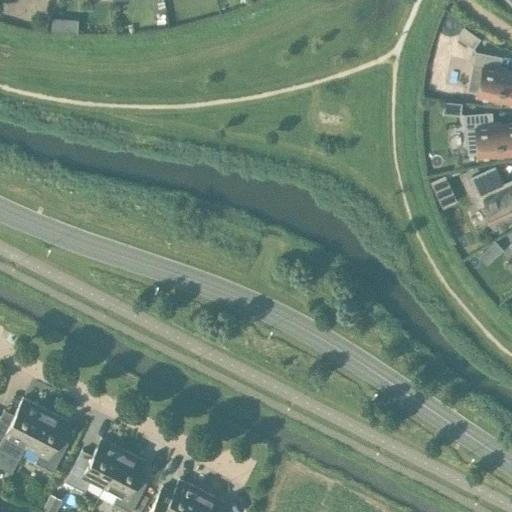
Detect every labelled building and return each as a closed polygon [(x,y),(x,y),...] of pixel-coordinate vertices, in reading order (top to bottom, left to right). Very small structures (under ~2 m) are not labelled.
[(463,25),(456,35),(473,47),(480,36),(463,25)] [(511,70),(498,68),(500,56),(476,51),(473,66),(469,87),(468,87),(468,88),(469,88),(478,90),(477,93),(511,99),(511,70)] [(444,101),(443,111),(459,112),(460,102),(444,101)] [(511,121),(492,124),(491,112),(466,114),(469,152),(478,151),(478,154),(511,150),(511,121)] [(511,183),(504,188),(494,166),(471,176),(482,199),(486,197),(497,222),(499,221),(500,224),(511,219),(511,183)] [(445,173),(430,180),(437,194),(452,188),(450,184),(445,173)] [(0,445),(20,456),(25,446),(45,408),(23,397),(11,419),(1,414),(0,415),(0,445)] [(66,419),(45,408),(25,446),(39,453),(34,464),(52,473),(65,447),(55,442),(66,419)] [(103,486),(123,448),(101,437),(90,459),(79,454),(66,480),(84,489),(89,479),(103,486)] [(145,460),(123,448),(103,486),(117,493),(112,504),(127,511),(130,511),(143,487),(133,482),(145,460)] [(188,511),(201,489),(179,478),(173,490),(162,485),(148,511),(188,511)] [(216,511),(223,500),(201,489),(188,511),(216,511)] [(54,511),(61,500),(50,494),(40,511),(54,511)]
